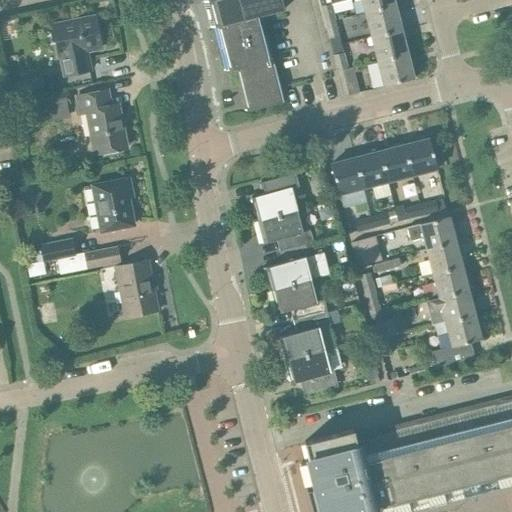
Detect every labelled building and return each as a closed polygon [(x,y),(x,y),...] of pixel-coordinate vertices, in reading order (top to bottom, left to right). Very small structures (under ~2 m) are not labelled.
[(283,101),(272,58),(268,59),(257,16),(284,9),(281,0),(207,0),(203,1),(210,28),(219,26),(230,68),(223,69),(224,71),(238,67),(248,108),(244,109),(244,111),(283,101)] [(330,4),(339,1),(338,0),(318,0),(324,22),(334,19),(330,4)] [(393,0),(361,0),(365,12),(395,4),(393,0)] [(365,12),(371,37),(401,29),(395,4),(365,12)] [(64,75),(90,70),(86,51),(100,48),(94,16),(59,24),(64,49),(58,50),(59,56),(60,56),(64,75)] [(338,36),(334,19),(324,22),(328,38),(338,36)] [(377,61),(407,53),(401,29),(371,37),(377,61)] [(333,55),(337,71),(347,69),(347,68),(343,52),(333,55)] [(383,86),(414,78),(407,53),(377,61),(383,86)] [(337,71),(343,96),(358,92),(352,67),(347,68),(347,69),(337,71)] [(9,84),(12,100),(43,93),(40,78),(9,84)] [(92,154),(106,151),(126,147),(118,104),(110,106),(106,90),(76,96),(79,111),(84,110),(92,154)] [(42,96),(45,108),(70,103),(67,91),(42,96)] [(404,145),(412,175),(436,168),(429,138),(404,145)] [(379,151),(387,181),(412,175),(404,145),(379,151)] [(387,181),(379,151),(355,157),(362,187),(387,181)] [(355,157),(330,164),(338,194),(362,187),(355,157)] [(259,219),(297,209),(291,187),(299,185),(295,172),(261,181),(264,194),(246,198),(247,200),(254,198),(259,219)] [(83,187),(92,233),(133,225),(127,197),(131,196),(128,178),(83,187)] [(20,186),(16,192),(18,199),(23,203),(30,201),(34,196),(33,189),(27,185),(20,186)] [(434,201),(419,205),(422,215),(437,212),(434,201)] [(401,205),(393,207),(397,222),(422,215),(419,205),(403,209),(401,205)] [(276,239),(279,251),(314,242),(311,228),(302,231),(297,209),(259,219),(265,240),(257,242),(258,243),(276,239)] [(389,224),(386,213),(370,217),(373,228),(389,224)] [(425,248),(455,240),(449,216),(406,227),(410,241),(422,238),(425,248)] [(354,221),(357,232),(373,228),(370,217),(354,221)] [(357,267),(388,259),(387,255),(380,256),(375,236),(350,243),(357,267)] [(39,246),(43,262),(75,255),(71,238),(39,246)] [(455,240),(425,248),(431,273),(462,265),(455,240)] [(317,254),(314,242),(279,251),(282,259),(280,263),(260,268),(261,270),(268,268),(273,289),(311,279),(305,257),(317,254)] [(87,268),(119,262),(115,246),(84,253),(87,268)] [(374,272),(401,266),(399,258),(372,265),(374,272)] [(114,267),(124,317),(158,310),(148,260),(114,267)] [(36,262),(27,264),(29,277),(37,275),(45,274),(43,262),(36,262)] [(468,288),(462,265),(431,273),(434,281),(421,285),(425,300),(438,296),(468,288)] [(358,275),(363,291),(375,288),(370,272),(358,275)] [(377,288),(392,284),(390,275),(375,279),(377,288)] [(327,312),(324,298),(316,300),(311,279),(273,289),(279,310),(271,312),(272,313),(290,309),(293,321),(327,312)] [(369,315),(381,311),(375,288),(363,291),(369,315)] [(432,325),(435,324),(474,313),(468,288),(438,296),(425,300),(432,325)] [(369,315),(376,340),(389,337),(397,335),(393,318),(384,320),(381,311),(369,315)] [(325,349),(319,327),(330,324),(327,312),(293,321),(296,332),(274,338),(274,340),(281,338),(286,359),(325,349)] [(451,346),(430,352),(435,368),(474,357),(470,342),(481,339),(474,313),(435,324),(437,334),(447,331),(451,346)] [(376,340),(380,356),(392,354),(389,337),(376,340)] [(337,347),(325,350),(325,349),(286,359),(292,380),(285,381),(286,383),(299,379),(304,395),(323,390),(338,386),(333,369),(342,367),(337,347)] [(408,369),(409,375),(410,375),(412,374),(427,370),(425,364),(408,369)] [(375,368),(367,370),(371,385),(379,383),(375,368)] [(511,398),(497,403),(496,402),(355,438),(353,429),(303,441),(309,463),(302,465),(307,487),(305,487),(311,511),(400,511),(511,483),(511,398)]
